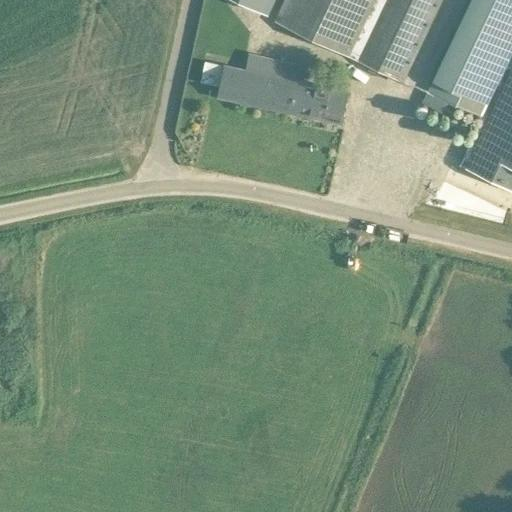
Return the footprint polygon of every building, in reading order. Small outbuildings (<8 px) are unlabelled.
[(240,0),(268,13),(273,0),(240,0)] [(284,0),(277,17),(350,51),(350,52),(355,55),(364,59),(362,61),(370,65),(371,62),(403,78),(412,60),(439,0),(284,0)] [(431,91),(426,102),(441,110),(446,98),(484,116),(488,118),(511,67),(511,0),(470,0),(437,72),(428,90),(431,91)] [(245,68),(224,63),(217,95),(341,122),(348,92),(299,81),(303,65),(249,53),(245,68)] [(468,146),(460,165),(511,189),(511,67),(488,118),(474,148),(468,146)]
